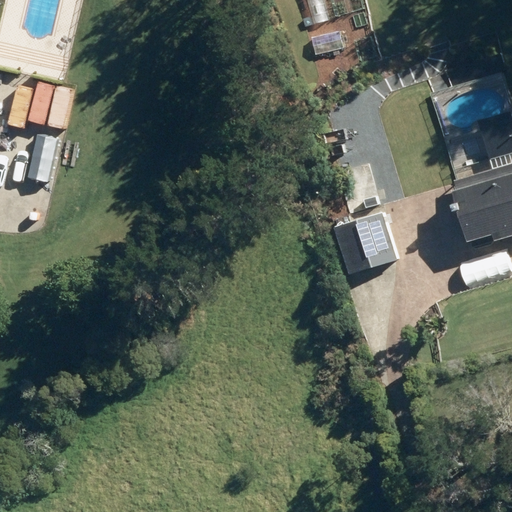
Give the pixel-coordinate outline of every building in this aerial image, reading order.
[(327,0),(308,0),(315,23),(333,18),(327,0)] [(321,56),(348,47),(343,31),(316,39),(321,56)] [(76,87),(58,85),(53,129),(71,131),(76,87)] [(511,166),(457,183),(460,193),(453,195),(468,247),(506,236),(509,245),(511,243),(511,166)] [(385,211),(355,222),(373,272),(404,261),(385,211)]
